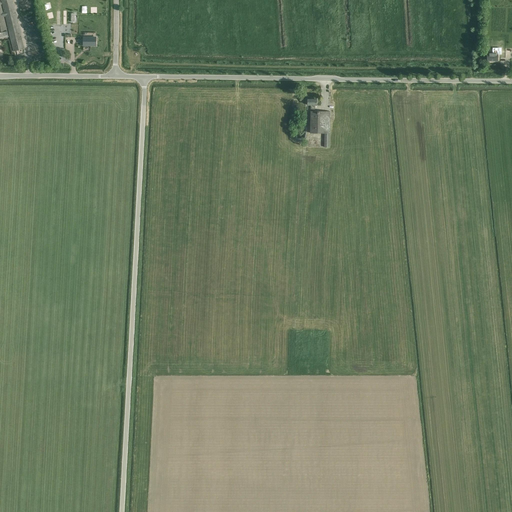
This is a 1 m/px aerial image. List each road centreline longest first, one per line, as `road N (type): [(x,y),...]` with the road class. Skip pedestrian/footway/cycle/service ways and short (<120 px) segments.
road 1 (unclassified): [(121,511),(144,77)]
road 2 (unclassified): [(144,77),(511,81)]
